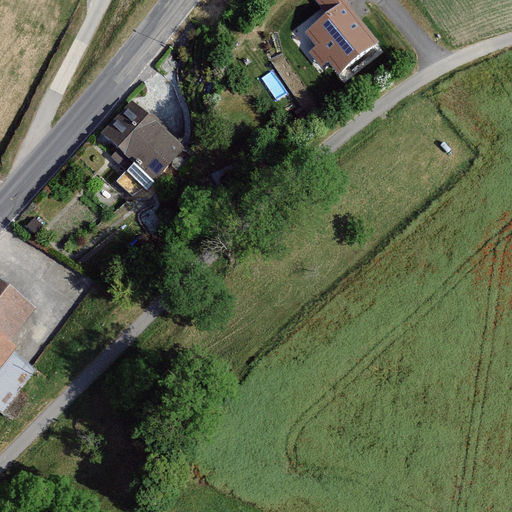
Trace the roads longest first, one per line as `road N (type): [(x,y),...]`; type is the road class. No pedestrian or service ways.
road 1 (secondary): [(176,0),(0,201)]
road 2 (track): [(511,41),(426,72),(310,157)]
road 3 (track): [(32,165),(32,133),(99,0)]
